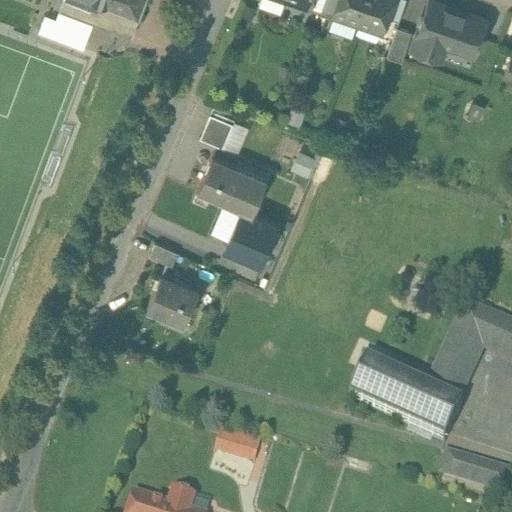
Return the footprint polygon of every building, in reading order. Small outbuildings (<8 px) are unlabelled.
[(63,0),(59,10),(132,37),(145,0),(63,0)] [(337,0),(324,0),(320,14),(331,18),(333,14),(337,0)] [(365,0),(337,0),(333,14),(358,23),(365,0)] [(365,0),(358,23),(382,31),(387,17),(392,0),(365,0)] [(405,0),(392,0),(387,17),(398,21),(405,0)] [(486,20),(429,0),(412,50),(440,59),(445,44),(474,54),(486,20)] [(412,32),(397,27),(387,57),(401,62),(412,32)] [(511,51),(503,77),(511,79),(511,51)] [(233,124),(210,114),(200,138),(222,148),(233,124)] [(267,178),(212,155),(197,190),(241,209),(252,214),(267,178)] [(252,214),(241,209),(225,247),(260,262),(276,224),(252,214)] [(177,252),(155,242),(149,255),(171,265),(177,252)] [(198,290),(160,274),(147,305),(184,321),(198,290)] [(511,322),(464,302),(440,357),(465,368),(481,332),(511,345),(511,322)] [(461,404),(365,361),(349,398),(445,441),(461,404)] [(260,440),(221,429),(216,448),(254,460),(260,440)] [(511,472),(447,453),(441,473),(505,492),(511,472)] [(169,507),(135,496),(129,511),(188,511),(192,499),(174,493),(169,507)]
